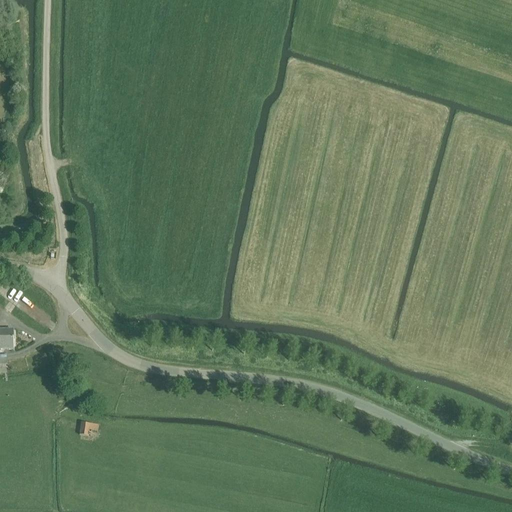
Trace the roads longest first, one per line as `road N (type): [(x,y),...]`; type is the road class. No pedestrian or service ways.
road 1 (unclassified): [(52,286),(96,339),(139,366),(326,394),(511,472)]
road 2 (unclassified): [(52,286),(64,246),(50,165),(50,0)]
